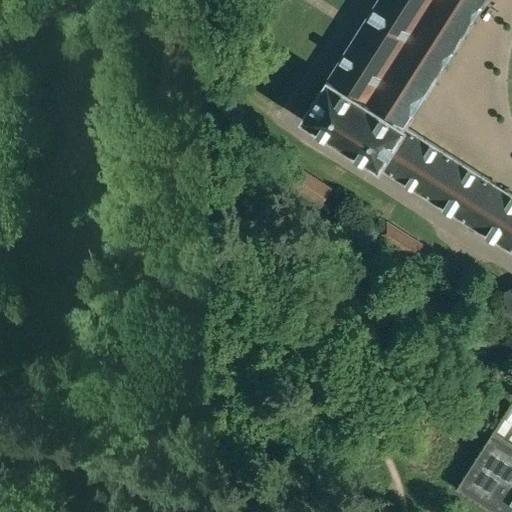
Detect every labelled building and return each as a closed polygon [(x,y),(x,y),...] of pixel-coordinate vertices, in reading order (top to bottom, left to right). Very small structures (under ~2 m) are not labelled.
[(377,0),(326,81),(303,117),(380,166),(380,165),(511,248),(511,195),(494,184),(404,127),(485,0),(377,0)] [(294,163),(281,183),(320,206),(332,186),(294,163)] [(387,221),(377,235),(415,259),(425,245),(387,221)] [(436,268),(453,278),(459,268),(443,258),(436,268)] [(511,286),(503,291),(502,313),(511,318),(511,286)] [(511,511),(511,396),(494,425),(455,488),(494,511),(511,511)]
